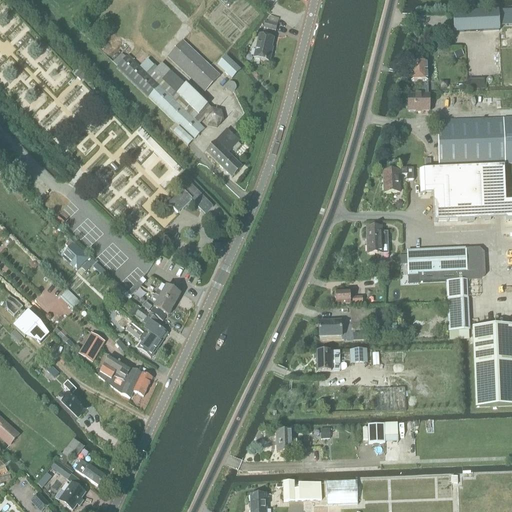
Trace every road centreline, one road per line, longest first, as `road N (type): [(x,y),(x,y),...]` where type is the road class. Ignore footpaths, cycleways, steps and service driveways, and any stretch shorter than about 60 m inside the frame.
road 1 (tertiary): [(192,511),(317,245),(364,117),(394,0)]
road 2 (secondary): [(112,511),(255,201),(314,0)]
